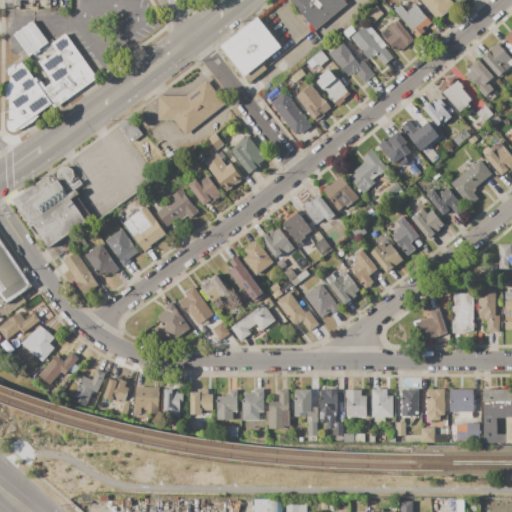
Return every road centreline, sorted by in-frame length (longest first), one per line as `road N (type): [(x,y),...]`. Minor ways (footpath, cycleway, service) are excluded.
road 1 (residential): [(0,210),(70,313),(124,352),(167,363),(511,362)]
road 2 (residential): [(85,329),(298,172),(499,0)]
road 3 (residential): [(342,362),(364,326),(511,208)]
road 4 (residential): [(298,172),(193,36)]
road 5 (tertiary): [(112,99),(238,0)]
road 6 (tertiary): [(0,177),(112,99)]
